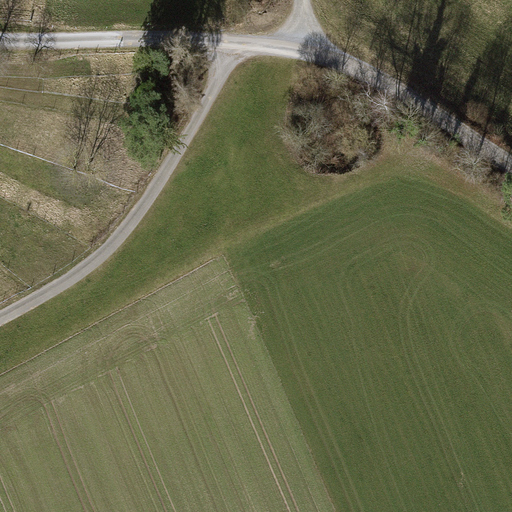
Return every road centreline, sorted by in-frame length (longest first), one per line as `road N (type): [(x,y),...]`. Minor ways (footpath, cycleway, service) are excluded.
road 1 (track): [(235,48),(161,189),(82,274),(0,319)]
road 2 (track): [(511,159),(389,70),(301,42),(235,48)]
road 3 (track): [(235,48),(0,40)]
